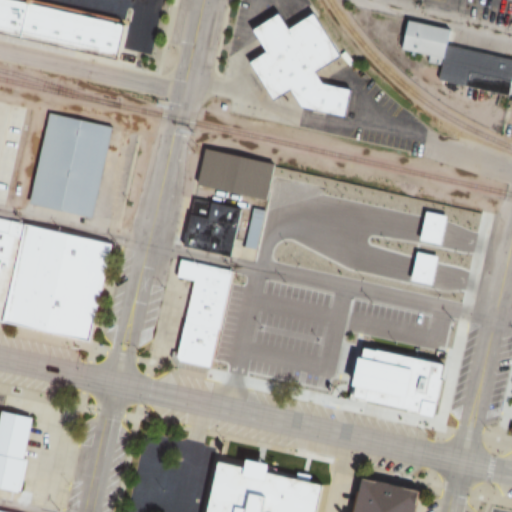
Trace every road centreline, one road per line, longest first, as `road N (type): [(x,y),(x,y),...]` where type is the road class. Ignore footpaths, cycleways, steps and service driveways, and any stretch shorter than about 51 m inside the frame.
road 1 (primary): [(511,472),(114,383)]
road 2 (tertiary): [(200,0),(114,383)]
road 3 (residential): [(511,235),(449,511)]
road 4 (residential): [(0,50),(180,91)]
road 5 (tertiary): [(114,383),(84,511)]
